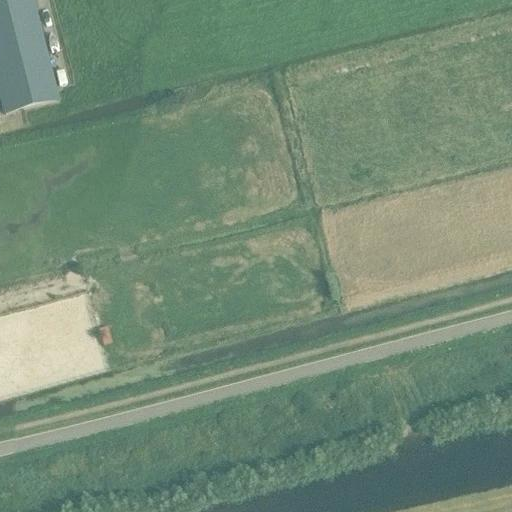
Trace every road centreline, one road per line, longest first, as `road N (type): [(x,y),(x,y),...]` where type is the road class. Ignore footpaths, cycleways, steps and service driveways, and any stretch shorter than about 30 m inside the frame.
road 1 (unknown): [(0,431),(511,299)]
road 2 (track): [(306,79),(511,31)]
